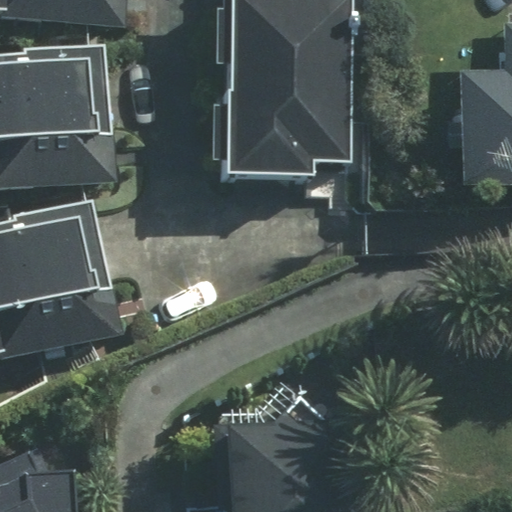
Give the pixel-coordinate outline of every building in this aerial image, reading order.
[(0,0),(0,31),(118,37),(119,0),(0,0)] [(209,0),(209,29),(198,29),(197,84),(208,84),(207,129),(195,129),(194,178),(206,178),(206,199),(294,200),(295,180),(338,181),(341,0),(323,0),(322,0),(209,0)] [(438,90),(443,206),(511,203),(511,39),(486,41),(488,88),(438,90)] [(0,66),(0,199),(110,188),(96,57),(0,66)] [(0,227),(0,369),(115,343),(83,208),(0,227)] [(342,511),(338,439),(204,446),(207,511),(342,511)] [(0,511),(72,511),(71,482),(27,484),(17,465),(0,472),(0,511)]
